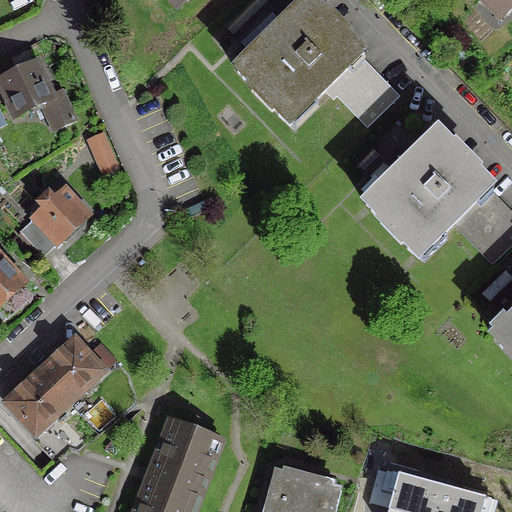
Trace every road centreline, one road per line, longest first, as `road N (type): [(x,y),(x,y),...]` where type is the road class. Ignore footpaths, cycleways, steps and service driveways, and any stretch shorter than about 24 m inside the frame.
road 1 (residential): [(75,1),(152,211),(141,230),(0,356)]
road 2 (residential): [(368,0),(511,152)]
road 3 (unknown): [(109,446),(20,473),(0,502)]
